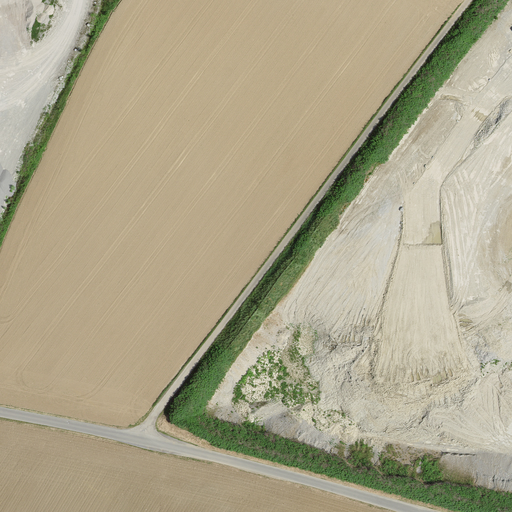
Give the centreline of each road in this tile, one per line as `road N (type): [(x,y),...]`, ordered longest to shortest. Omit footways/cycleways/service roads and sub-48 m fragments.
road 1 (unclassified): [(138,439),(469,0)]
road 2 (unclassified): [(419,511),(138,439)]
road 3 (track): [(82,0),(66,44),(0,156)]
road 4 (unclassified): [(138,439),(0,411)]
